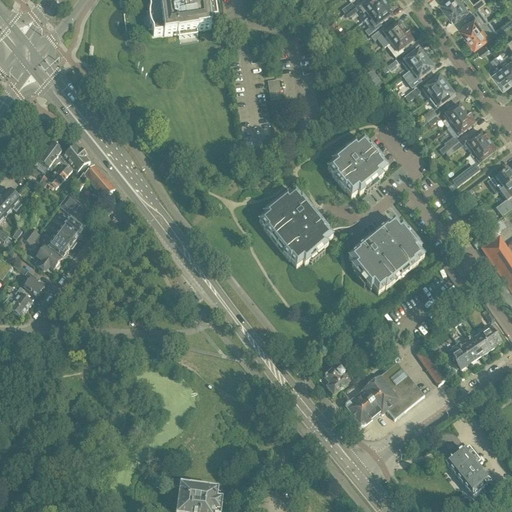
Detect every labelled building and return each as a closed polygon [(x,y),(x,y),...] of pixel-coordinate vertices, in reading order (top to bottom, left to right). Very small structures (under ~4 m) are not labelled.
[(172,0),(159,2),(160,3),(150,5),(150,7),(149,8),(150,15),(148,18),(148,21),(149,24),(151,26),(152,34),(154,34),(154,36),(164,35),(164,36),(178,35),(178,36),(198,33),(198,32),(211,30),(210,22),(217,21),(215,3),(208,4),(207,0),(172,0)] [(369,19),(385,6),(380,0),(373,0),(360,11),(357,13),(358,13),(355,15),(362,24),(369,19)] [(446,10),(460,0),(441,0),(440,1),(443,4),(442,5),(443,6),(442,8),(444,10),(446,10)] [(461,0),(460,0),(446,10),(447,12),(447,13),(449,16),(451,16),(451,17),(452,16),(455,20),(470,8),(467,3),(465,5),(461,0)] [(470,8),(473,11),(475,10),(479,7),(486,2),(484,0),(480,0),(472,6),(470,8)] [(345,16),(349,13),(354,9),(351,5),(342,12),(345,16)] [(369,19),(372,24),(370,25),(374,30),(393,16),(385,6),(369,19)] [(460,28),(467,37),(482,27),(489,21),(479,7),(475,10),(473,11),(473,12),(469,15),(472,19),(460,28)] [(358,13),(357,13),(355,9),(354,9),(349,13),(345,16),(348,20),(355,15),(358,13)] [(511,24),(511,18),(499,28),(496,30),(489,21),(482,27),(467,37),(475,47),(488,37),(491,41),(511,24)] [(377,41),(384,50),(386,48),(386,49),(390,46),(406,34),(405,33),(405,30),(401,25),(399,25),(398,24),(386,34),(383,30),(375,36),(371,39),(374,43),(377,41)] [(333,25),(328,29),(338,42),(345,37),(338,27),(335,29),(333,25)] [(364,44),(371,39),(375,36),(372,31),(360,40),(364,44)] [(386,49),(391,55),(395,60),(403,54),(401,52),(412,44),(410,42),(411,41),(410,40),(411,38),(408,35),(406,34),(390,46),(386,49)] [(482,57),(490,51),(486,45),(478,52),(482,57)] [(511,78),(511,50),(507,54),(510,59),(507,61),(508,62),(503,66),(511,78)] [(411,73),(426,61),(419,52),(401,65),(405,70),(407,68),(411,73)] [(511,81),(511,78),(503,66),(502,66),(495,57),(490,61),(497,70),(493,74),(503,88),(511,81)] [(426,61),(411,73),(414,78),(412,79),(416,84),(433,71),(426,61)] [(398,69),(398,68),(399,67),(395,62),(382,72),(385,76),(389,73),(390,75),(398,69)] [(365,78),(369,83),(376,77),(374,74),(370,74),(365,78)] [(421,92),(429,102),(431,100),(447,88),(439,79),(421,92)] [(282,100),(279,81),(267,83),(271,102),(282,100)] [(429,102),(436,111),(454,98),(447,88),(431,100),(429,102)] [(416,90),(404,99),(408,104),(420,95),(416,90)] [(447,131),(451,128),(452,127),(468,115),(463,109),(461,110),(459,107),(443,119),(445,122),(442,124),(447,130),(447,131)] [(420,130),(427,124),(435,118),(437,117),(432,111),(420,120),(423,124),(419,128),(420,130)] [(451,128),(458,138),(475,125),(472,120),(472,119),(470,116),(468,116),(468,115),(452,127),(451,128)] [(431,128),(439,122),(435,118),(427,124),(431,128)] [(463,147),(471,156),(473,155),(489,143),(488,142),(489,141),(486,137),(484,137),(483,135),(482,135),(480,134),(463,147)] [(443,156),(445,154),(451,150),(459,144),(455,138),(444,146),(446,149),(440,153),(443,156)] [(383,179),(381,176),(387,171),(382,164),(383,164),(370,148),(369,149),(364,142),(357,147),(355,145),(349,150),(351,152),(346,157),(344,154),(343,155),(345,157),(340,162),(338,159),(332,164),(334,166),(327,171),(333,178),(332,179),(345,195),(346,194),(351,200),(358,195),(359,198),(365,193),(363,190),(375,181),(377,183),(383,179)] [(473,155),(471,156),(469,158),(475,165),(452,183),(457,189),(480,172),(477,168),(479,166),(496,153),(495,151),(496,150),(492,145),(490,145),(489,143),(473,155)] [(448,158),(454,154),(462,148),(459,144),(451,150),(445,154),(448,158)] [(47,173),(49,170),(55,161),(61,153),(52,145),(34,168),(45,176),(47,173)] [(63,168),(50,183),(48,185),(56,192),(70,176),(68,173),(69,172),(67,170),(70,167),(77,176),(90,165),(76,147),(75,148),(73,145),(67,150),(69,153),(66,156),(63,152),(61,154),(61,153),(55,161),(49,170),(47,173),(50,175),(54,170),(60,164),(63,168)] [(114,194),(103,181),(94,171),(81,182),(80,182),(73,192),(78,196),(86,186),(92,193),(94,191),(107,206),(115,200),(112,196),(114,194)] [(499,194),(504,190),(511,184),(511,178),(507,172),(498,179),(496,181),(495,179),(488,184),(497,196),(499,194)] [(44,177),(39,186),(43,190),(48,185),(50,183),(44,177)] [(511,199),(511,184),(504,190),(499,194),(506,203),(496,210),(502,219),(511,211),(511,200),(511,199)] [(9,191),(1,200),(12,210),(16,213),(23,205),(9,191)] [(469,193),(458,201),(462,206),(472,198),(469,193)] [(327,234),(328,233),(317,220),(317,221),(318,222),(315,224),(307,215),(310,213),(311,214),(312,214),(302,201),(301,201),(295,195),(289,200),(287,198),(281,202),(283,205),(277,209),(275,207),(277,210),(271,214),(269,212),(264,216),(265,219),(259,224),(264,231),(263,231),(290,264),(291,263),(296,270),(303,265),(304,267),(328,248),(326,246),(332,241),(327,234)] [(69,198),(60,209),(71,218),(80,207),(69,198)] [(1,200),(0,200),(0,213),(5,218),(12,210),(1,200)] [(60,229),(77,242),(78,241),(80,241),(82,238),(82,236),(85,232),(67,218),(60,229)] [(370,292),(373,290),(378,297),(385,291),(385,292),(418,266),(417,265),(424,259),(419,253),(421,251),(402,228),(400,230),(394,223),(388,229),(387,228),(374,238),(376,240),(377,239),(380,242),(371,250),(368,247),(369,246),(367,243),(354,254),(355,255),(349,260),(354,267),(352,269),(356,275),(359,273),(363,278),(360,280),(361,281),(364,279),(368,284),(366,286),(370,292)] [(75,245),(77,242),(60,229),(52,239),(70,252),(70,251),(73,251),(75,248),(75,245)] [(30,230),(22,241),(31,248),(39,237),(30,230)] [(470,235),(474,241),(481,236),(477,230),(470,235)] [(489,243),(484,236),(475,242),(480,249),(489,243)] [(67,255),(70,252),(52,239),(44,249),(62,262),(63,261),(65,261),(68,258),(67,255)] [(506,251),(499,240),(482,252),(490,263),(486,265),(502,289),(499,292),(502,303),(511,310),(511,309),(511,246),(509,249),(510,249),(506,251)] [(34,267),(43,273),(44,274),(45,274),(46,273),(47,272),(47,271),(46,270),(47,268),(54,273),(56,270),(57,270),(59,270),(60,268),(60,267),(59,265),(61,262),(44,249),(36,260),(38,262),(34,267)] [(0,262),(0,280),(2,282),(11,269),(1,261),(0,262)] [(453,263),(443,270),(467,305),(477,298),(453,263)] [(37,300),(39,296),(45,289),(35,282),(37,280),(28,274),(21,268),(19,272),(26,277),(31,281),(24,290),(37,300)] [(3,306),(21,320),(32,305),(22,298),(25,293),(20,290),(14,298),(10,296),(3,306)] [(490,327),(495,324),(489,315),(484,318),(490,327)] [(455,329),(459,327),(454,320),(450,322),(455,329)] [(479,336),(490,352),(500,345),(488,328),(484,331),(485,332),(479,336)] [(480,359),(490,352),(479,336),(473,340),(472,339),(468,341),(480,359)] [(471,366),(480,359),(468,341),(464,344),(465,345),(459,349),(471,366)] [(445,360),(435,343),(429,347),(433,355),(434,354),(440,363),(445,360)] [(459,349),(457,347),(447,354),(456,367),(455,368),(457,371),(459,371),(460,373),(471,366),(459,349)] [(438,388),(449,380),(427,349),(416,356),(438,388)] [(394,422),(424,398),(397,366),(363,394),(346,408),(346,410),(352,417),(352,419),(353,421),(356,422),(361,428),(363,429),(371,422),(371,423),(380,416),(382,417),(387,413),(394,422)] [(339,373),(337,370),(333,373),(333,372),(323,380),(330,388),(326,391),(328,392),(328,394),(329,395),(330,395),(331,396),(331,397),(332,399),(333,399),(349,386),(342,378),(343,377),(340,372),(339,373)] [(455,476),(466,489),(474,499),(480,494),(483,497),(487,495),(493,503),(504,494),(493,480),(491,482),(479,468),(483,465),(470,448),(448,466),(455,476)] [(220,511),(223,497),(217,496),(218,492),(180,487),(176,511),(220,511)]
